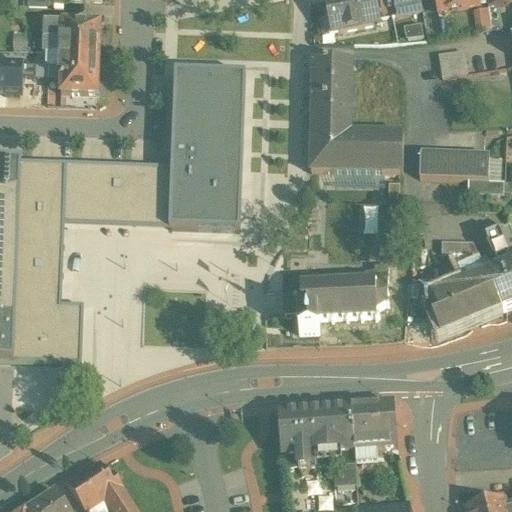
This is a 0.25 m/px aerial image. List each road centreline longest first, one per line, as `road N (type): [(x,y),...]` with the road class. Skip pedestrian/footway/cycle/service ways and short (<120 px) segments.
road 1 (tertiary): [(0,492),(76,443),(171,401),(252,386),(417,379)]
road 2 (residential): [(0,126),(133,125),(145,103),(135,2)]
road 3 (residential): [(417,379),(439,511)]
